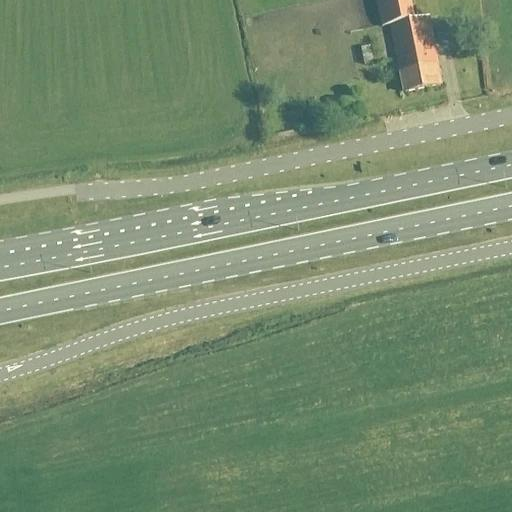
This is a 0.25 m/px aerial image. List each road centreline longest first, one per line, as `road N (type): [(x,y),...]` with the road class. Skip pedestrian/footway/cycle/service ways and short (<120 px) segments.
road 1 (unclassified): [(0,376),(193,314),(511,249)]
road 2 (primary): [(0,314),(511,209)]
road 3 (primary): [(511,167),(0,268)]
road 4 (unclassified): [(73,191),(176,184),(511,119)]
